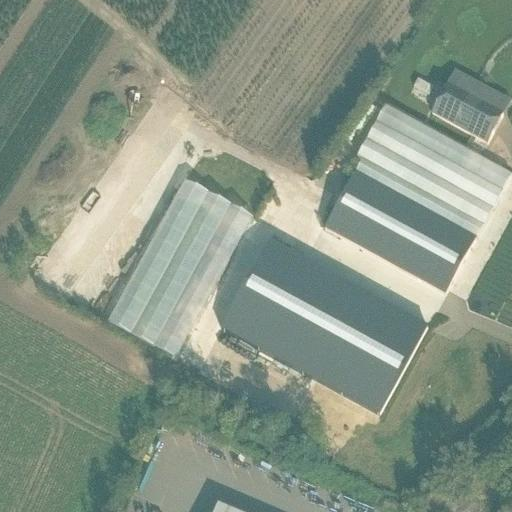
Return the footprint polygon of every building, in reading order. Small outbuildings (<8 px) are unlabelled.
[(454,121),(511,148),(511,93),(491,83),(475,76),(454,121)] [(434,96),(452,99),(454,84),(437,82),(434,96)] [(511,219),(511,159),(409,108),(345,235),(472,299),(511,219)] [(306,176),(321,158),(289,132),(274,151),(306,176)] [(247,336),(405,418),(437,357),(353,314),(363,295),(350,289),(357,276),(295,244),(247,336)]
